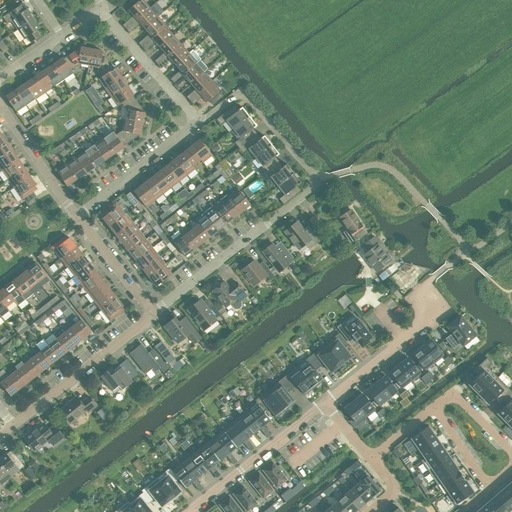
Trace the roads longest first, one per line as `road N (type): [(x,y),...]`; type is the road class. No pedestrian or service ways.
road 1 (residential): [(153,313),(312,187),(314,176),(239,89),(197,123)]
road 2 (residential): [(11,425),(153,313)]
road 3 (residential): [(326,402),(190,511)]
road 4 (residential): [(76,217),(197,123)]
road 5 (residential): [(197,123),(99,10)]
road 6 (residential): [(76,217),(0,110)]
road 7 (residential): [(153,313),(76,217)]
road 8 (residential): [(421,325),(326,402)]
